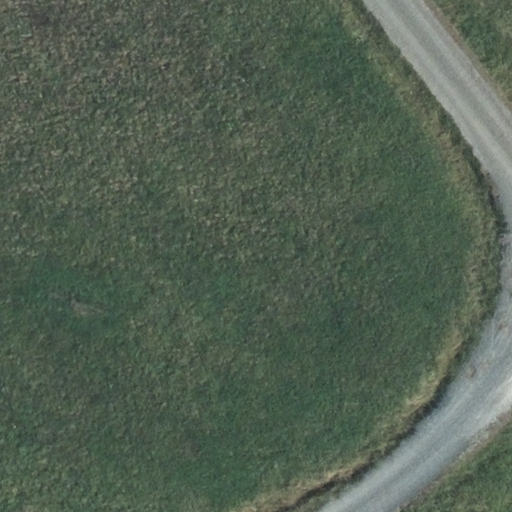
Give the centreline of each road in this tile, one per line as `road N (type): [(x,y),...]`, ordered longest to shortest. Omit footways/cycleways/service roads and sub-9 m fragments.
road 1 (unknown): [(511,186),(253,409),(84,447),(0,440)]
road 2 (unknown): [(423,0),(511,130)]
